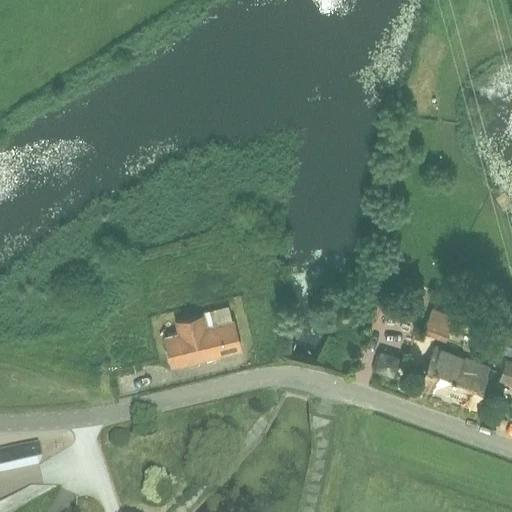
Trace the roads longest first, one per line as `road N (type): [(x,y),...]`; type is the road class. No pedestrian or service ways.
road 1 (tertiary): [(279,373),(94,416),(0,423)]
road 2 (tertiary): [(279,373),(511,448)]
